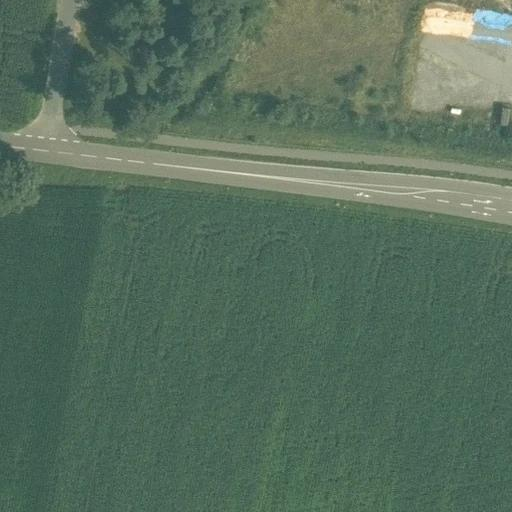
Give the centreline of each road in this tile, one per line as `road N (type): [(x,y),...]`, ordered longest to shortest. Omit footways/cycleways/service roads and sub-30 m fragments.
road 1 (tertiary): [(511,208),(43,151)]
road 2 (unclassified): [(43,151),(69,0)]
